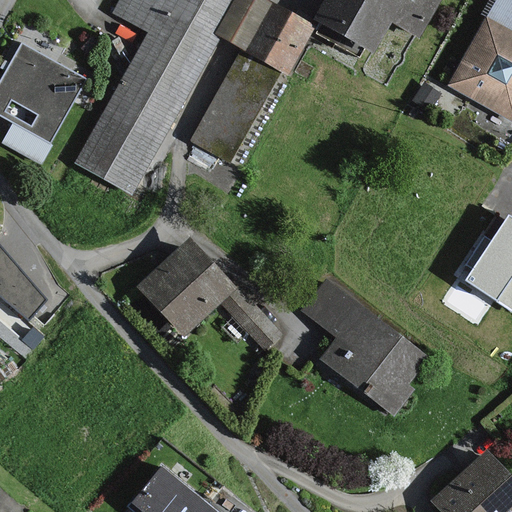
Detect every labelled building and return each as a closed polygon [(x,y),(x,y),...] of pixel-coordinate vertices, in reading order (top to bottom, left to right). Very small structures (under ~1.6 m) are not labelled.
[(120,0),(112,15),(147,34),(74,164),(131,196),(216,43),(237,55),(190,138),(233,161),(280,76),(287,79),(315,29),(262,0),(120,0)] [(441,0),(324,0),(312,22),(375,58),(393,25),(419,39),(441,0)] [(511,33),(511,0),(497,0),(485,22),(511,36),(511,33)] [(511,36),(485,22),(450,86),(511,120),(511,36)] [(87,83),(19,45),(0,78),(0,117),(11,123),(0,142),(0,144),(39,167),(87,83)] [(511,219),(508,218),(468,278),(511,307),(511,219)] [(232,290),(186,241),(135,289),(182,339),(217,306),(259,350),(277,333),(234,288),(232,290)] [(0,249),(0,298),(27,322),(45,301),(0,249)] [(426,361),(327,280),(302,310),(357,355),(341,374),(393,416),(414,391),(406,385),(426,361)] [(511,511),(511,482),(486,453),(431,501),(441,511),(511,511)] [(207,511),(157,471),(127,507),(133,511),(207,511)]
